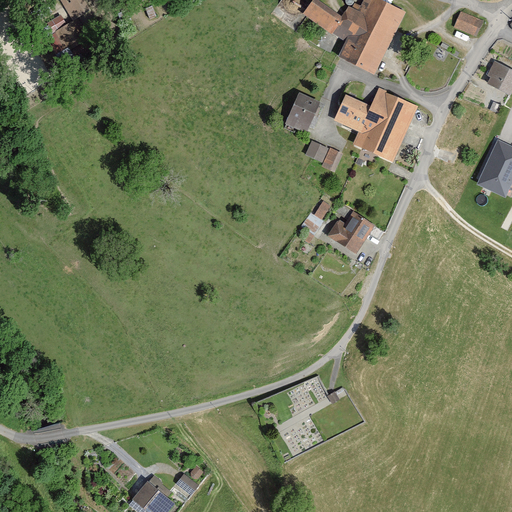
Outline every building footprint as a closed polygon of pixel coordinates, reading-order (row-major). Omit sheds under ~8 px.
[(88,0),(62,0),(71,20),(93,10),(88,0)] [(291,0),(303,8),(308,0),(291,0)] [(404,7),(388,0),(362,0),(337,54),(374,72),(404,7)] [(483,21),(461,11),(454,26),(476,36),(483,21)] [(511,89),(511,70),(494,61),(484,83),(509,96),(511,89)] [(334,119),(358,129),(352,144),(391,160),(413,105),(374,89),(373,93),(348,83),(334,119)] [(322,101),(300,90),(285,122),(308,132),(322,101)] [(511,144),(498,138),(477,183),(506,196),(511,183),(511,144)] [(343,154),(312,141),(306,154),(322,161),(320,166),(335,172),(343,154)] [(311,241),(333,204),(321,197),(299,234),(311,241)] [(373,227),(354,213),(332,244),(351,257),(373,227)] [(185,471),(176,481),(190,494),(199,484),(185,471)] [(164,511),(173,499),(147,480),(131,503),(144,511),(164,511)]
